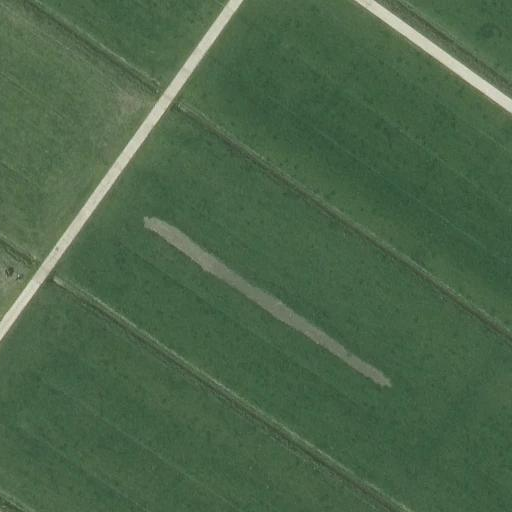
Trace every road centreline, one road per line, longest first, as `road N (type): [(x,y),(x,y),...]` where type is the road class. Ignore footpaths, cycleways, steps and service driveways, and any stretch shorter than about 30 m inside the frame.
road 1 (track): [(0,335),(243,0)]
road 2 (track): [(511,107),(361,0)]
